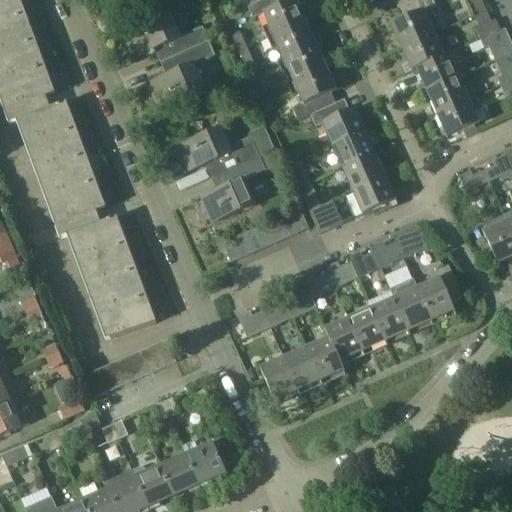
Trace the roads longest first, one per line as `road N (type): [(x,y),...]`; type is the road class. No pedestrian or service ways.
road 1 (residential): [(284,493),(68,0)]
road 2 (residential): [(284,493),(389,441),(511,314)]
road 3 (residential): [(418,178),(340,0)]
road 4 (residential): [(511,314),(465,263),(418,178)]
